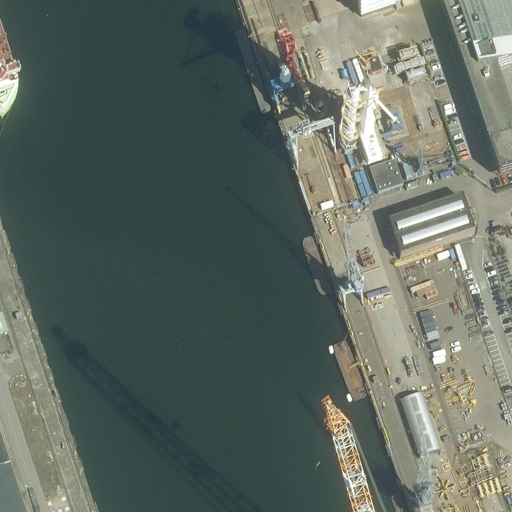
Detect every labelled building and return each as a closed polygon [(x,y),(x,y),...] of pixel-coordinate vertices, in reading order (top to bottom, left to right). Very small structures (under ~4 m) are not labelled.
[(511,0),(354,0),(361,18),(415,0),(436,0),(497,179),(511,174),(511,142),(510,143),(508,137),(511,136),(511,123),(494,70),(511,63),(511,0)] [(443,129),(436,94),(404,100),(412,135),(443,129)] [(394,163),(369,171),(378,196),(403,188),(399,176),(394,163)] [(388,226),(400,261),(474,236),(462,201),(462,199),(388,224),(388,226)] [(365,254),(376,251),(370,230),(359,233),(365,254)] [(403,261),(407,272),(418,269),(414,258),(403,261)] [(382,308),(393,305),(380,260),(369,263),(382,308)] [(3,314),(0,314),(0,336),(9,333),(3,314)] [(405,401),(401,403),(420,460),(425,458),(441,453),(422,396),(405,401)] [(0,511),(24,511),(0,437),(0,511)]
